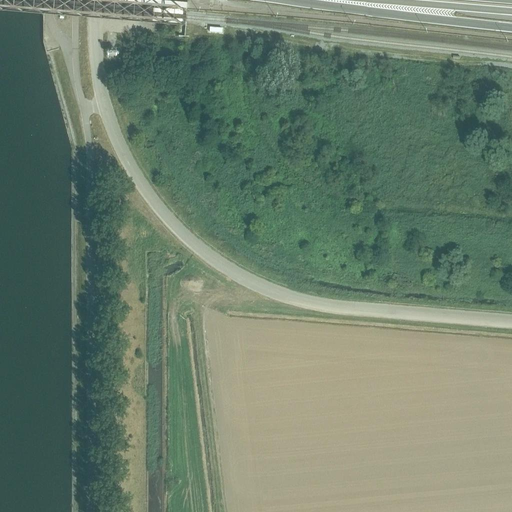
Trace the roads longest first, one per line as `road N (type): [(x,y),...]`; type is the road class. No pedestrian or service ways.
road 1 (unclassified): [(511,322),(307,303),(234,272),(199,249),(144,189),(103,103)]
road 2 (motorway): [(312,2),(511,30)]
road 3 (primary): [(312,2),(511,14)]
